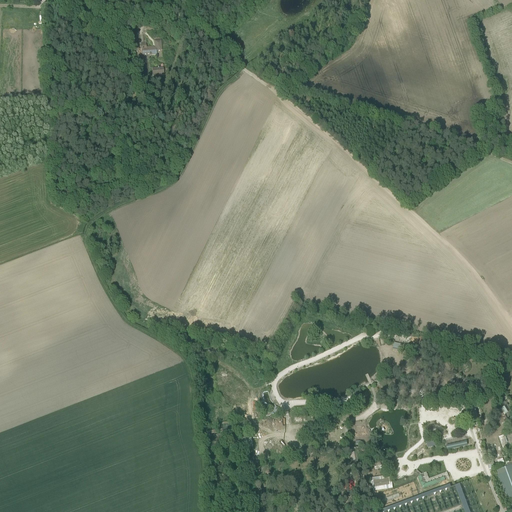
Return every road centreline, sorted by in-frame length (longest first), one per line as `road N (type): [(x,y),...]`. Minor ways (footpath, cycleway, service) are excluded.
road 1 (track): [(267,88),(437,234),(511,326)]
road 2 (track): [(267,88),(336,98),(511,161)]
road 3 (track): [(0,4),(106,7),(187,25)]
road 4 (track): [(267,88),(159,0)]
